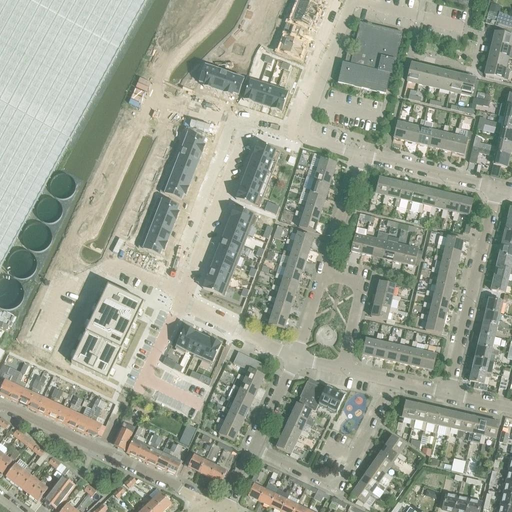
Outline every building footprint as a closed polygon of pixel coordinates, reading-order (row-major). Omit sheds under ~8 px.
[(0,0),(0,270),(147,0),(0,0)] [(300,0),(297,10),(316,17),(320,9),(317,8),(319,3),(312,0),(300,0)] [(490,6),(488,12),(498,15),(499,14),(501,9),(490,6)] [(293,8),(285,29),(299,34),(301,27),(308,30),(310,25),(313,26),(316,17),(297,10),(293,8)] [(488,12),(486,20),(496,23),(498,15),(488,12)] [(511,17),(499,14),(498,15),(496,23),(495,27),(511,32),(511,17)] [(342,62),(338,84),(387,94),(391,74),(394,75),(403,32),(360,23),(351,64),(342,62)] [(285,29),(276,52),(283,54),(283,56),(291,59),(292,58),(300,61),(303,52),(301,51),(303,46),(295,43),(299,34),(285,29)] [(495,33),(492,45),(510,49),(510,48),(511,40),(511,37),(496,34),(496,33),(495,33)] [(492,45),(490,55),(507,60),(508,59),(511,60),(511,48),(510,48),(510,49),(492,45)] [(218,48),(214,52),(218,57),(222,52),(218,48)] [(490,55),(487,66),(505,70),(505,69),(507,60),(490,55)] [(407,83),(418,85),(422,68),(411,65),(407,83)] [(510,71),(505,69),(505,70),(487,66),(485,76),(508,82),(510,71)] [(204,67),(199,84),(204,86),(203,89),(212,91),(218,72),(204,67)] [(418,85),(428,88),(432,70),(422,68),(418,85)] [(428,88),(439,90),(443,73),(432,70),(428,88)] [(218,72),(212,91),(212,92),(212,91),(223,95),(230,75),(218,72)] [(439,90),(449,93),(454,75),(443,73),(439,90)] [(230,75),(223,95),(232,98),(233,95),(238,97),(244,80),(230,75)] [(449,93),(460,96),(464,78),(454,75),(449,93)] [(475,81),(464,78),(460,96),(471,98),(475,81)] [(254,105),(261,83),(250,80),(243,102),(254,105)] [(270,86),(269,86),(261,83),(254,105),(262,108),(269,88),(270,86)] [(269,88),(262,108),(270,110),(271,110),(277,91),(269,88)] [(277,91),(271,110),(270,110),(270,111),(281,114),(289,92),(278,89),(277,91)] [(501,130),(511,132),(511,120),(504,118),(499,117),(497,125),(488,123),(487,127),(496,129),(496,128),(501,130)] [(393,140),(405,143),(409,127),(412,128),(414,120),(409,119),(407,126),(397,124),(393,140)] [(419,129),(412,128),(409,127),(405,143),(417,145),(421,130),(423,130),(425,123),(421,122),(419,129)] [(417,145),(429,148),(432,132),(435,133),(437,126),(425,123),(423,130),(421,130),(417,145)] [(429,148),(440,151),(444,135),(447,136),(448,128),(444,127),(442,135),(435,133),(432,132),(429,148)] [(500,134),(498,142),(511,145),(511,132),(501,130),(496,128),(496,129),(495,133),(500,134)] [(440,151),(452,154),(455,138),(458,139),(460,131),(456,130),(454,138),(447,136),(444,135),(440,151)] [(465,140),(458,139),(455,138),(452,154),(464,157),(468,141),(470,142),(472,134),(467,133),(465,140)] [(188,135),(183,148),(202,156),(205,147),(203,146),(205,141),(188,135)] [(479,150),(496,154),(510,157),(511,147),(511,145),(498,142),(497,149),(480,145),(481,140),(475,139),(473,148),(479,149),(479,150)] [(257,145),(253,156),(276,165),(280,154),(257,145)] [(178,159),(197,167),(202,156),(183,148),(178,159)] [(477,155),(479,150),(479,149),(473,148),(469,164),(476,166),(478,156),(477,155)] [(507,169),(510,157),(496,154),(493,166),(507,169)] [(253,156),(249,167),(272,176),(276,165),(253,156)] [(322,160),(322,158),(314,156),(313,160),(311,167),(317,169),(317,172),(333,177),(337,165),(322,160)] [(172,170),(193,178),(197,167),(178,159),(176,158),(172,170)] [(249,167),(244,178),(267,187),(272,176),(249,167)] [(329,188),(333,177),(317,172),(317,169),(311,167),(310,169),(309,171),(307,179),(314,181),(314,183),(329,188)] [(170,169),(165,180),(189,189),(193,178),(172,170),(170,169)] [(244,178),(240,189),(263,198),(267,187),(244,178)] [(307,179),(303,190),(310,192),(310,194),(326,199),(329,188),(314,183),(314,181),(307,179)] [(165,180),(160,194),(181,202),(183,197),(186,198),(189,189),(165,180)] [(377,196),(384,198),(387,199),(390,183),(379,180),(375,195),(373,194),(371,202),(375,204),(377,196)] [(389,199),(396,201),(398,201),(402,185),(390,183),(387,199),(384,198),(383,205),(387,206),(389,199)] [(394,208),(406,211),(408,204),(410,204),(414,188),(402,185),(398,201),(396,201),(394,208)] [(406,211),(418,214),(419,207),(421,207),(425,191),(414,188),(410,204),(408,204),(406,211)] [(240,189),(236,201),(259,210),(263,198),(240,189)] [(303,190),(300,201),(307,203),(306,205),(322,210),(326,199),(310,194),(310,192),(303,190)] [(424,208),(431,209),(433,210),(437,194),(425,191),(421,207),(419,207),(418,214),(422,215),(424,208)] [(435,210),(443,212),(445,213),(449,197),(437,194),(433,210),(431,209),(429,216),(434,218),(435,210)] [(447,213),(454,215),(457,216),(461,200),(449,197),(445,213),(443,212),(441,219),(445,220),(447,213)] [(158,200),(152,213),(176,222),(176,223),(179,214),(177,213),(179,208),(158,200)] [(473,203),(461,200),(457,216),(454,215),(453,222),(457,223),(458,216),(469,218),(473,203)] [(39,218),(59,218),(58,201),(39,201),(39,218)] [(305,208),(303,215),(302,217),(319,222),(322,210),(306,205),(307,203),(300,201),(299,206),(305,208)] [(268,204),(264,212),(276,217),(279,208),(268,204)] [(234,209),(230,220),(230,219),(252,228),(251,228),(254,229),(258,218),(234,209)] [(152,213),(148,224),(171,234),(176,223),(176,222),(152,213)] [(315,234),(319,222),(302,217),(303,215),(296,213),(295,217),(302,219),(299,229),(315,234)] [(230,220),(226,229),(248,238),(251,228),(252,228),(230,219),(230,220)] [(148,224),(144,236),(167,245),(167,244),(171,234),(148,224)] [(49,226),(23,228),(25,248),(47,246),(46,236),(50,236),(49,226)] [(281,241),(284,229),(278,228),(274,238),(281,241)] [(350,253),(361,255),(365,238),(367,230),(356,228),(350,253)] [(226,229),(223,239),(244,248),(248,238),(226,229)] [(296,236),(294,243),(294,245),(310,250),(313,239),(298,234),(299,232),(291,229),(290,234),(296,236)] [(511,234),(504,233),(502,244),(511,246),(511,234)] [(447,240),(445,248),(444,250),(460,254),(463,242),(448,239),(448,236),(440,234),(439,238),(447,240)] [(144,236),(138,249),(160,258),(162,252),(164,253),(168,245),(167,244),(167,245),(144,236)] [(361,255),(371,258),(376,240),(365,238),(361,255)] [(223,239),(219,249),(240,258),(244,248),(223,239)] [(371,258),(382,261),(386,243),(376,240),(371,258)] [(293,247),(291,255),(290,257),(306,262),(310,250),(294,245),(294,243),(287,241),(286,245),(293,247)] [(382,261),(392,263),(397,245),(386,243),(382,261)] [(511,246),(502,244),(499,256),(511,258),(511,246)] [(392,263),(403,266),(407,248),(397,245),(392,263)] [(444,252),(442,259),(442,262),(457,266),(460,254),(444,250),(445,248),(438,246),(437,250),(444,252)] [(418,251),(407,248),(403,266),(413,268),(414,266),(418,267),(422,252),(418,251)] [(219,249),(215,260),(236,268),(240,258),(219,249)] [(268,252),(266,261),(272,262),(274,254),(268,252)] [(282,257),(280,264),(287,266),(286,268),(302,273),(306,262),(290,257),(291,255),(284,252),(282,257)] [(511,258),(499,256),(496,268),(510,271),(511,263),(511,258)] [(436,262),(434,270),(439,271),(439,274),(455,277),(457,266),(442,262),(442,259),(435,258),(434,262),(436,262)] [(215,260),(211,270),(232,278),(236,268),(215,260)] [(285,270),(283,278),(283,279),(299,285),(302,273),(286,268),(287,266),(280,264),(279,268),(285,270)] [(496,268),(493,279),(508,283),(510,271),(496,268)] [(438,275),(437,282),(436,285),(452,289),(455,277),(439,274),(439,271),(434,270),(432,269),(431,274),(438,275)] [(207,279),(207,280),(228,288),(232,278),(211,270),(207,279)] [(282,282),(280,289),(279,291),(295,296),(299,285),(283,279),(283,278),(276,275),(275,280),(282,282)] [(207,279),(203,290),(224,298),(228,288),(207,280),(207,279)] [(511,283),(508,283),(493,279),(491,291),(505,294),(506,287),(511,288),(511,283)] [(0,280),(0,301),(20,304),(23,282),(0,280)] [(436,287),(434,294),(434,297),(449,301),(452,289),(436,285),(437,282),(429,281),(428,285),(436,287)] [(379,283),(376,295),(392,299),(392,301),(399,303),(400,299),(392,297),(395,287),(379,283)] [(279,293),(277,300),(276,302),(291,307),(295,296),(279,291),(280,289),(273,286),(271,290),(279,293)] [(108,288),(71,365),(107,382),(109,379),(115,365),(138,317),(144,306),(123,295),(108,288)] [(433,298),(432,306),(431,309),(446,312),(449,301),(434,297),(434,294),(427,292),(426,296),(433,298)] [(376,295),(373,307),(390,311),(389,313),(397,315),(397,312),(398,310),(390,309),(392,301),(392,299),(376,295)] [(275,304),(273,312),(272,314),(288,319),(291,307),(276,302),(277,300),(269,298),(268,302),(275,304)] [(489,300),(486,312),(500,316),(503,304),(489,300)] [(431,310),(429,317),(428,320),(444,324),(446,312),(431,309),(432,306),(424,304),(423,308),(431,310)] [(387,320),(389,313),(390,311),(373,307),(371,318),(386,322),(386,324),(394,326),(395,322),(387,320)] [(284,331),(288,319),(272,314),(273,312),(265,309),(264,313),(272,316),(269,326),(284,331)] [(486,312),(483,324),(504,329),(504,325),(505,324),(499,322),(500,316),(486,312)] [(441,335),(444,324),(428,320),(429,317),(421,315),(420,320),(428,322),(426,332),(441,335)] [(483,324),(480,335),(495,339),(497,332),(503,333),(504,329),(483,324)] [(181,328),(174,343),(177,344),(185,329),(181,328)] [(177,344),(175,349),(185,354),(186,352),(195,333),(185,328),(185,329),(177,344)] [(195,333),(186,352),(194,356),(203,337),(195,333)] [(362,356),(374,359),(378,343),(380,344),(382,336),(378,335),(376,343),(365,340),(362,356)] [(480,335),(478,347),(497,352),(498,347),(500,347),(501,340),(495,339),(480,335)] [(194,356),(193,358),(201,362),(211,341),(203,337),(194,356)] [(374,359),(386,361),(390,346),(392,346),(394,339),(389,338),(387,345),(380,344),(378,343),(374,359)] [(386,361),(398,364),(401,349),(403,349),(405,341),(401,340),(399,348),(392,346),(390,346),(386,361)] [(211,341),(201,362),(211,367),(221,346),(211,341)] [(398,364),(409,367),(413,351),(415,352),(417,344),(412,343),(411,351),(403,349),(401,349),(398,364)] [(409,367),(421,369),(425,354),(427,354),(429,347),(424,346),(423,353),(415,352),(413,351),(409,367)] [(478,347),(475,359),(490,362),(491,355),(498,357),(500,352),(497,352),(478,347)] [(434,356),(427,354),(425,354),(421,369),(433,372),(436,357),(439,357),(440,349),(436,348),(434,356)] [(249,372),(246,379),(245,381),(259,388),(264,377),(258,375),(263,365),(238,354),(233,365),(249,372)] [(475,359),(472,371),(491,375),(494,363),(490,362),(475,359)] [(165,360),(162,365),(173,370),(176,365),(176,364),(165,360)] [(3,367),(1,372),(8,376),(11,370),(3,367)] [(0,393),(0,395),(9,400),(20,375),(11,370),(8,376),(13,378),(11,384),(5,382),(0,393)] [(472,371),(469,383),(475,384),(473,390),(486,393),(488,387),(484,386),(486,379),(490,380),(491,375),(472,371)] [(9,400),(19,404),(27,387),(21,384),(24,376),(20,375),(9,400)] [(244,383),(241,390),(240,392),(254,399),(259,388),(245,381),(246,379),(238,376),(237,379),(244,383)] [(506,391),(509,379),(503,378),(502,377),(499,390),(506,391)] [(35,381),(33,387),(31,389),(33,390),(31,394),(25,391),(27,387),(19,404),(28,408),(40,384),(35,381)] [(301,399),(298,405),(311,412),(315,413),(318,406),(324,391),(307,383),(300,398),(301,399)] [(28,408),(38,413),(44,400),(37,396),(39,392),(40,393),(43,385),(40,384),(28,408)] [(239,394),(235,401),(234,403),(249,410),(254,399),(240,392),(241,390),(233,387),(231,390),(239,394)] [(325,392),(324,391),(318,406),(336,414),(344,396),(326,388),(325,392)] [(38,413),(47,417),(59,392),(55,390),(51,398),(52,399),(50,402),(44,400),(38,413)] [(47,417),(57,422),(63,409),(56,405),(57,402),(59,402),(61,398),(67,401),(69,396),(59,392),(47,417)] [(234,405),(230,412),(229,414),(244,421),(249,410),(234,403),(235,401),(228,398),(226,401),(234,405)] [(57,422),(67,426),(79,401),(74,399),(70,407),(72,407),(69,412),(63,409),(57,422)] [(67,426),(76,431),(82,417),(75,414),(77,410),(79,411),(83,403),(79,401),(67,426)] [(404,419),(411,421),(414,421),(417,405),(405,403),(402,418),(399,417),(398,426),(402,427),(404,419)] [(76,431),(86,435),(98,409),(97,409),(93,407),(88,405),(86,409),(90,412),(89,415),(90,416),(88,420),(82,417),(76,431)] [(297,405),(291,416),(313,426),(314,425),(312,424),(314,421),(308,418),(311,412),(298,405),(297,405)] [(409,428),(424,432),(430,408),(417,405),(414,421),(411,421),(409,428)] [(229,416),(225,423),(224,425),(239,431),(244,421),(229,414),(230,412),(223,408),(221,412),(229,416)] [(437,435),(439,427),(437,427),(441,411),(430,408),(424,432),(437,435)] [(102,411),(98,409),(86,435),(93,439),(98,437),(102,427),(96,424),(102,411)] [(437,427),(439,427),(446,429),(449,429),(453,414),(441,411),(437,427)] [(450,430),(458,431),(461,432),(464,416),(453,414),(449,429),(446,429),(444,436),(449,437),(450,430)] [(291,416),(286,427),(301,434),(300,436),(307,439),(309,435),(302,432),(305,425),(312,428),(313,426),(291,416)] [(464,433),(470,434),(472,435),(476,419),(464,416),(461,432),(458,431),(456,439),(461,440),(461,439),(463,439),(464,433)] [(233,443),(239,431),(224,425),(225,423),(218,419),(216,423),(217,424),(214,432),(220,435),(219,436),(233,443)] [(484,445),(486,438),(484,437),(488,421),(476,419),(472,435),(470,434),(468,442),(484,445)] [(500,424),(488,421),(484,437),(486,438),(496,440),(500,424)] [(9,425),(5,422),(1,428),(4,431),(9,425)] [(115,448),(118,449),(118,451),(121,452),(123,451),(125,452),(128,446),(135,429),(124,424),(114,444),(115,448)] [(188,448),(196,430),(187,426),(179,444),(188,448)] [(286,427),(281,438),(295,445),(295,447),(302,450),(304,446),(297,443),(300,436),(301,434),(286,427)] [(126,455),(136,459),(143,445),(144,446),(146,441),(140,438),(143,431),(138,429),(126,455)] [(21,434),(16,440),(26,447),(30,442),(26,438),(21,434)] [(136,459),(146,464),(158,438),(154,436),(150,444),(151,444),(150,448),(144,446),(143,445),(136,459)] [(393,437),(385,447),(399,457),(398,458),(403,462),(406,459),(400,455),(406,446),(393,437)] [(146,464),(156,468),(162,454),(156,451),(157,447),(158,448),(162,440),(158,438),(146,464)] [(291,454),(295,447),(295,445),(281,438),(276,449),(290,455),(289,457),(297,461),(299,457),(291,454)] [(223,450),(224,451),(226,447),(218,444),(214,452),(221,455),(223,450)] [(156,468),(165,473),(177,447),(173,445),(169,453),(171,453),(169,457),(162,454),(156,468)] [(175,477),(177,475),(182,464),(175,460),(177,456),(178,457),(182,448),(178,446),(177,447),(165,473),(175,477)] [(385,447),(378,457),(392,467),(390,468),(397,473),(399,469),(393,465),(398,458),(399,457),(385,447)] [(423,449),(422,453),(430,459),(431,451),(423,449)] [(46,454),(41,450),(37,456),(41,459),(46,454)] [(19,456),(15,452),(11,457),(15,461),(19,456)] [(12,463),(4,457),(0,461),(0,476),(1,477),(12,463)] [(188,469),(199,474),(205,462),(194,457),(188,469)] [(378,457),(371,467),(385,476),(384,478),(390,483),(392,479),(386,474),(390,468),(392,467),(378,457)] [(451,472),(450,472),(463,475),(463,474),(465,463),(453,460),(453,463),(452,463),(452,467),(451,472)] [(60,465),(57,462),(52,468),(56,471),(60,465)] [(199,474),(210,479),(216,467),(205,462),(199,474)] [(469,475),(475,476),(477,463),(470,462),(469,475)] [(56,471),(59,474),(62,476),(67,469),(61,465),(60,465),(56,471)] [(13,487),(15,485),(14,484),(23,472),(15,466),(6,478),(12,482),(10,484),(13,487)] [(227,473),(216,467),(210,479),(221,485),(227,473)] [(371,467),(365,476),(378,486),(377,488),(383,493),(386,489),(379,484),(384,478),(385,476),(371,467)] [(21,493),(22,491),(32,479),(23,472),(14,484),(15,485),(19,488),(18,490),(21,493)] [(54,479),(51,483),(54,485),(61,476),(62,476),(59,474),(54,476),(54,477),(53,478),(54,479)] [(365,476),(358,486),(371,495),(370,498),(376,502),(379,498),(383,493),(377,488),(378,486),(365,476)] [(123,486),(128,492),(136,483),(131,478),(123,486)] [(29,499),(30,497),(39,485),(32,479),(22,491),(27,494),(25,497),(29,499)] [(46,504),(44,506),(52,511),(54,509),(55,511),(72,490),(69,488),(70,487),(69,484),(67,482),(64,483),(64,484),(61,481),(44,502),(46,504)] [(511,484),(506,483),(503,495),(511,496),(511,484)] [(47,491),(39,485),(30,497),(35,501),(33,503),(36,505),(47,491)] [(248,497),(259,503),(265,491),(254,485),(248,497)] [(270,508),(276,496),(278,491),(267,486),(265,491),(259,503),(270,508)] [(365,504),(370,498),(371,495),(358,486),(351,496),(364,505),(362,507),(368,511),(369,511),(372,508),(365,504)] [(84,492),(88,495),(92,490),(88,487),(84,492)] [(398,487),(395,492),(399,495),(400,496),(403,490),(398,487)] [(121,488),(116,492),(122,498),(126,494),(121,488)] [(118,501),(122,498),(116,492),(113,495),(118,501)] [(160,494),(152,501),(162,511),(164,511),(171,505),(168,502),(170,501),(167,498),(165,499),(160,494)] [(442,511),(445,511),(454,511),(458,498),(446,495),(442,511)] [(511,496),(503,495),(500,506),(511,508),(511,496)] [(270,508),(278,511),(281,511),(287,501),(276,496),(270,508)] [(281,511),(294,511),(297,506),(290,503),(292,499),(289,497),(287,501),(281,511)] [(454,511),(466,511),(469,500),(458,498),(454,511)] [(478,511),(481,503),(469,500),(466,511),(478,511)] [(162,511),(152,501),(145,508),(149,511),(162,511)]
